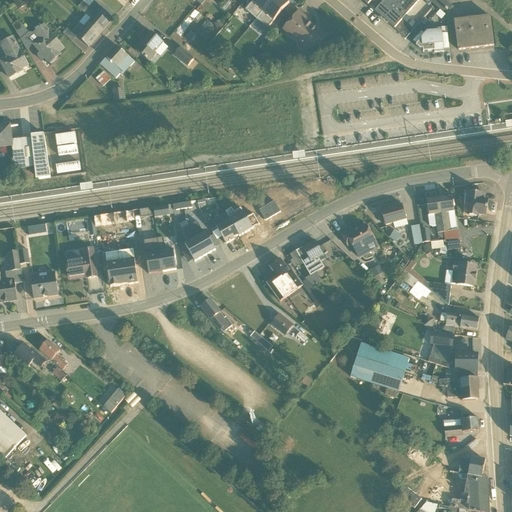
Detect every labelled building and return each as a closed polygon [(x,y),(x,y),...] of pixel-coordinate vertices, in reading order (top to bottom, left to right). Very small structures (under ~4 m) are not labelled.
[(85,0),(79,8),(87,15),(104,30),(112,21),(100,9),(91,2),(92,0),(85,0)] [(255,21),(272,0),(254,0),(244,12),(255,21)] [(283,0),(272,0),(255,21),(267,30),(289,4),(283,0)] [(428,5),(430,3),(426,0),(360,0),(368,6),(371,3),(378,9),(375,12),(394,30),(405,40),(432,9),(428,5)] [(443,0),(426,0),(430,3),(445,16),(446,15),(445,16),(452,8),(451,7),(443,0)] [(187,28),(200,13),(195,9),(183,24),(187,28)] [(308,20),(298,11),(282,31),(310,55),(325,38),(306,22),(308,20)] [(89,48),(104,30),(87,15),(70,32),(67,30),(63,35),(72,42),(76,37),(89,48)] [(489,17),(471,19),(474,49),(493,47),(489,17)] [(458,51),(474,49),(471,19),(454,21),(458,51)] [(220,21),(213,25),(216,31),(223,27),(220,21)] [(29,34),(18,22),(12,28),(26,50),(32,45),(39,54),(37,56),(42,62),(44,60),(48,65),(56,58),(55,57),(63,50),(43,26),(32,35),(29,34)] [(196,36),(181,23),(176,29),(191,42),(196,36)] [(423,53),(433,52),(434,54),(443,53),(443,50),(449,50),(446,28),(429,30),(425,36),(421,33),(420,33),(412,42),(416,46),(415,47),(419,51),(422,50),(423,53)] [(163,44),(150,32),(144,40),(145,41),(142,45),(141,43),(134,51),(149,64),(157,55),(155,53),(163,44)] [(0,44),(0,47),(5,57),(0,60),(0,63),(8,79),(16,75),(15,73),(28,66),(13,37),(0,44)] [(134,63),(116,47),(100,66),(116,79),(120,75),(122,77),(134,63)] [(190,55),(180,48),(174,56),(183,63),(190,55)] [(110,80),(103,73),(95,80),(103,87),(110,80)] [(123,89),(112,90),(113,102),(124,101),(123,89)] [(31,139),(12,141),(10,127),(0,128),(0,149),(12,148),(14,171),(34,169),(31,139)] [(59,156),(79,153),(75,132),(55,136),(59,156)] [(31,136),(31,139),(34,169),(36,180),(50,178),(43,135),(31,136)] [(56,164),(57,174),(81,171),(80,161),(56,164)] [(485,216),(487,203),(483,202),(484,196),(467,193),(466,196),(465,196),(463,205),(468,206),(466,216),(476,218),(477,215),(485,216)] [(452,197),(438,199),(444,241),(444,244),(447,244),(448,252),(450,252),(451,260),(460,258),(459,251),(461,251),(458,231),(456,231),(452,197)] [(438,242),(444,241),(438,199),(433,199),(426,200),(430,229),(437,228),(438,242)] [(155,216),(169,215),(168,205),(154,207),(155,216)] [(408,226),(402,205),(380,211),(385,228),(393,225),(394,230),(408,226)] [(152,217),(150,209),(139,211),(140,219),(152,217)] [(238,237),(239,238),(252,231),(252,230),(259,226),(250,209),(229,221),(238,237)] [(238,237),(229,221),(225,214),(210,223),(214,230),(216,229),(226,245),(234,241),(233,240),(238,237)] [(205,257),(215,252),(205,233),(203,234),(197,223),(188,228),(205,257)] [(51,224),(31,225),(31,232),(52,231),(51,224)] [(348,248),(351,247),(358,261),(378,250),(366,227),(351,235),(348,229),(340,233),(348,248)] [(420,230),(419,227),(411,228),(414,247),(422,245),(420,230)] [(189,242),(184,245),(194,263),(205,257),(188,228),(182,231),(189,242)] [(420,230),(422,245),(431,244),(429,229),(420,230)] [(162,273),(176,271),(173,251),(165,252),(163,239),(157,240),(162,273)] [(162,273),(157,240),(143,242),(148,275),(162,273)] [(314,242),(295,253),(310,277),(305,280),(313,287),(319,284),(316,274),(324,269),(320,263),(327,259),(325,255),(327,254),(322,246),(318,249),(314,242)] [(68,282),(96,278),(93,249),(82,251),(83,257),(65,260),(68,282)] [(132,250),(118,252),(124,286),(138,284),(132,250)] [(27,251),(18,252),(20,266),(29,264),(27,251)] [(0,303),(17,301),(14,285),(23,284),(20,266),(18,252),(6,254),(9,273),(5,273),(6,282),(1,283),(0,277),(0,303)] [(118,252),(105,254),(110,288),(124,286),(118,252)] [(288,267),(286,269),(280,261),(269,268),(276,278),(266,285),(280,304),(302,288),(288,267)] [(451,288),(427,283),(411,271),(415,266),(411,263),(404,272),(418,283),(447,306),(451,288)] [(473,288),(475,266),(453,263),(452,273),(446,273),(444,284),(473,288)] [(382,274),(379,267),(370,272),(371,274),(369,275),(381,286),(385,284),(382,279),(383,279),(381,275),(382,274)] [(418,283),(404,272),(401,276),(404,278),(402,281),(413,290),(418,283)] [(33,300),(58,296),(55,273),(30,277),(33,300)] [(304,281),(301,284),(312,300),(318,308),(326,302),(319,293),(317,295),(311,286),(304,281)] [(358,305),(351,298),(341,308),(348,315),(358,305)] [(224,319),(210,301),(201,308),(222,335),(232,327),(226,318),(224,319)] [(395,301),(391,306),(397,311),(401,305),(395,301)] [(441,315),(440,322),(446,323),(445,327),(444,327),(444,329),(441,328),(441,330),(453,336),(454,329),(460,330),(460,329),(477,332),(479,319),(462,317),(447,314),(447,315),(441,315)] [(294,326),(280,315),(270,327),(285,338),(294,326)] [(425,319),(424,327),(432,328),(433,320),(425,319)] [(448,362),(451,354),(456,337),(445,334),(431,332),(429,346),(433,347),(427,363),(452,372),(454,372),(477,373),(477,355),(455,355),(455,365),(448,362)] [(251,339),(270,351),(274,345),(254,333),(251,339)] [(344,342),(339,338),(331,349),(336,353),(344,342)] [(48,342),(39,351),(63,372),(68,366),(57,356),(60,353),(48,342)] [(386,390),(398,394),(410,359),(361,344),(350,379),(386,390)] [(27,369),(33,363),(41,370),(46,364),(31,350),(29,351),(23,346),(14,357),(27,369)] [(66,377),(56,369),(52,375),(62,382),(66,377)] [(454,372),(452,372),(453,381),(439,381),(439,388),(441,388),(446,387),(446,392),(478,390),(477,373),(454,372)] [(20,375),(16,381),(22,385),(26,379),(20,375)] [(446,387),(441,388),(441,395),(446,395),(447,399),(461,399),(461,402),(478,401),(478,390),(446,392),(446,387)] [(127,396),(118,389),(103,407),(111,414),(127,396)] [(398,394),(386,390),(384,396),(396,400),(398,394)] [(141,401),(132,393),(128,398),(124,401),(132,409),(141,401)] [(56,401),(52,406),(59,412),(63,407),(56,401)] [(40,409),(34,417),(44,425),(51,418),(40,409)] [(338,419),(351,430),(357,423),(344,412),(338,419)] [(27,440),(0,414),(0,456),(6,462),(27,440)] [(33,418),(31,421),(50,439),(53,435),(33,418)] [(478,419),(443,423),(445,438),(462,437),(462,434),(479,432),(478,419)] [(399,458),(394,462),(410,478),(414,473),(399,458)] [(482,479),(485,461),(472,458),(472,459),(471,458),(470,462),(461,460),(458,474),(482,479)] [(468,511),(488,511),(487,480),(482,479),(458,474),(450,472),(446,491),(435,489),(432,505),(437,506),(438,506),(468,511)]
